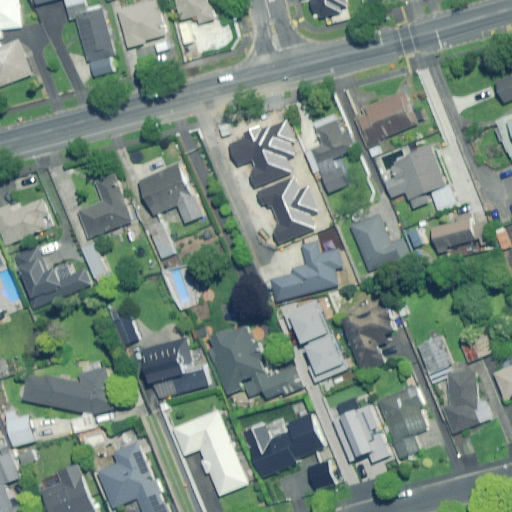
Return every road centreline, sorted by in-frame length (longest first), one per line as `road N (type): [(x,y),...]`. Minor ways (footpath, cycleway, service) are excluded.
road 1 (secondary): [(284,68),(0,143)]
road 2 (secondary): [(511,8),(284,68)]
road 3 (unknown): [(188,93),(249,260)]
road 4 (unknown): [(405,39),(455,170)]
road 5 (residential): [(388,511),(511,479)]
